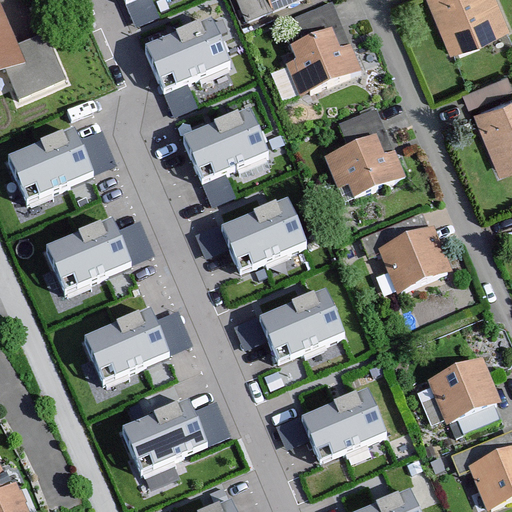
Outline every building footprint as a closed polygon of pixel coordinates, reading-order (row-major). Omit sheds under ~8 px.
[(0,0),(0,78),(30,66),(0,0)] [(237,0),(247,21),(275,10),(271,0),(237,0)] [(271,0),(275,10),(298,0),(271,0)] [(511,30),(498,0),(428,0),(453,58),(511,34),(511,30)] [(340,49),(351,44),(334,4),(295,19),(304,42),(333,31),(340,49)] [(212,24),(145,52),(164,96),(230,68),(212,24)] [(304,42),(291,47),(296,60),(286,64),(287,68),(298,94),(299,98),(362,73),(351,44),(340,49),(333,31),(304,42)] [(298,94),(287,68),(273,74),(283,99),(298,94)] [(471,107),(502,96),(496,78),(465,88),(471,107)] [(511,99),(475,113),(502,176),(511,171),(511,99)] [(383,154),(394,150),(377,109),(339,124),(348,146),(376,135),(383,154)] [(250,114),(183,142),(201,186),(268,158),(250,114)] [(93,171),(112,170),(110,133),(90,134),(93,171)] [(74,135),(8,162),(26,206),(92,179),(74,135)] [(348,146),(322,157),(334,188),(347,183),(353,197),(404,177),(394,150),(383,154),(376,135),(348,146)] [(288,206),(221,233),(240,277),(306,249),(288,206)] [(143,221),(125,226),(135,262),(154,256),(143,221)] [(112,225),(46,253),(64,296),(131,269),(112,225)] [(392,227),(363,241),(379,275),(387,272),(376,249),(398,239),(392,227)] [(436,235),(381,255),(398,301),(454,278),(436,235)] [(326,295),(260,322),(278,366),(345,339),(326,295)] [(156,319),(171,356),(194,347),(180,310),(156,319)] [(151,315),(84,343),(103,386),(169,359),(151,315)] [(485,369),(429,388),(446,433),(501,411),(485,369)] [(369,394),(302,422),(321,466),(387,438),(369,394)] [(190,404),(124,432),(142,476),(208,448),(190,404)] [(0,511),(24,511),(15,484),(3,457),(0,452),(0,511)] [(511,459),(470,474),(486,511),(502,511),(511,508),(511,459)] [(416,511),(410,496),(370,511),(416,511)]
